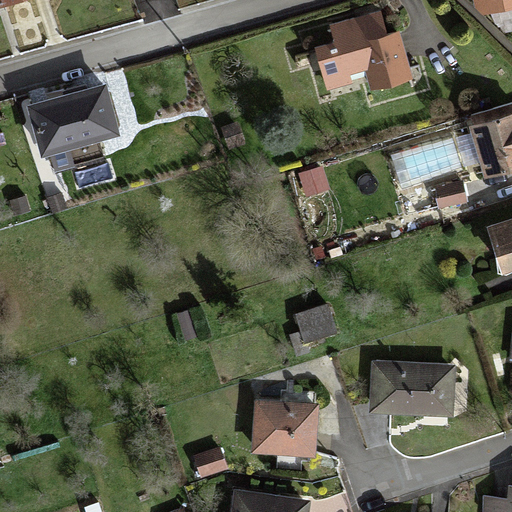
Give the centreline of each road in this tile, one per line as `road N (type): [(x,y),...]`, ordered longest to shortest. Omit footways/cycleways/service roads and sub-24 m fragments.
road 1 (residential): [(262,0),(0,71)]
road 2 (residential): [(511,442),(353,492)]
